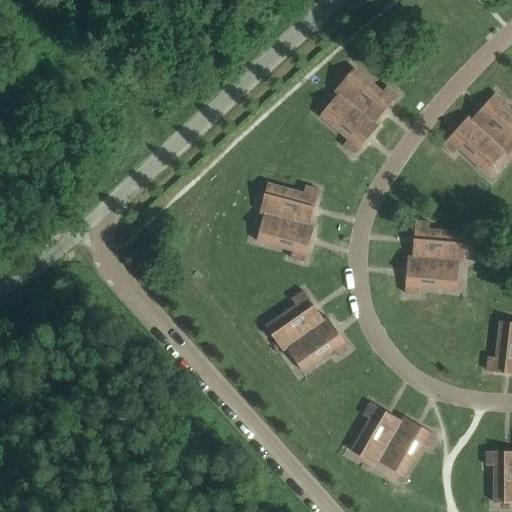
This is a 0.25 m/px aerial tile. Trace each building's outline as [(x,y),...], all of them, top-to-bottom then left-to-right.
[(378,126),(378,125),(374,122),(391,101),(392,102),(398,95),(397,95),(392,100),(383,92),(387,87),(387,86),(382,92),(354,68),(353,69),(354,70),(344,81),(346,83),(338,92),(335,90),(378,126)] [(378,126),(335,90),(335,91),(341,96),(333,105),(331,104),(321,115),(320,115),(348,139),(343,145),(344,145),(349,140),(358,148),(354,154),(360,148),(359,147),(376,126),(377,127),(378,126)] [(468,117),(467,117),(509,155),(509,154),(506,152),(511,145),(511,118),(501,108),(506,103),(505,102),(500,108),(491,99),(496,94),(495,93),(489,100),(490,100),(472,121),(468,117)] [(509,155),(467,117),(467,118),(468,119),(450,139),(449,138),(443,144),(444,145),(449,140),(458,148),(453,153),(454,154),(459,149),(486,173),(487,172),(486,172),(496,160),(494,158),(502,150),(508,155),(509,155)] [(260,211),(260,212),(314,226),(308,224),(316,198),(317,198),(319,190),(318,190),(316,197),(304,194),(306,187),(305,186),(303,193),(268,184),(267,185),(268,185),(264,200),(267,201),(264,212),(260,211)] [(314,227),(314,226),(260,212),(268,215),(265,226),(262,225),(258,240),(257,240),(257,241),(292,251),(290,258),(291,258),(293,251),(305,254),(303,261),(304,262),(306,253),(305,253),(312,227),(314,227)] [(408,257),(463,262),(463,261),(460,261),(461,249),(463,249),(465,234),(466,234),(466,233),(429,230),(430,223),(429,222),(428,230),(416,229),(416,221),(415,221),(415,230),(416,230),(414,257),(408,257)] [(463,262),(408,257),(408,258),(409,258),(407,285),(405,285),(405,293),(406,294),(406,286),(419,287),(418,295),(419,295),(420,287),(456,291),(457,289),(455,289),(457,274),(454,274),(455,262),(463,263),(463,262)] [(328,318),(327,318),(323,321),(307,299),(308,298),(304,291),(303,291),(307,297),(297,305),(292,299),(296,305),(266,326),(266,327),(267,326),(276,339),(278,337),(285,347),(282,350),(328,318)] [(328,318),(282,350),(283,351),(289,346),(296,356),(294,357),(303,370),(302,370),(303,371),(333,350),(337,356),(338,356),(334,350),(344,343),(348,349),(349,348),(344,341),(343,342),(327,319),(328,319),(328,318)] [(511,323),(501,322),(501,321),(500,321),(496,358),(488,357),(488,358),(496,359),(494,371),(487,370),(487,371),(495,372),(495,371),(511,372),(511,323)] [(376,466),(404,417),(401,422),(377,408),(378,407),(370,403),(370,404),(376,407),(370,418),(364,414),(363,415),(370,419),(351,451),(352,451),(353,450),(366,458),(367,456),(378,462),(376,465),(376,466)] [(404,417),(376,466),(377,466),(381,459),(391,465),(390,467),(403,475),(403,476),(404,476),(422,444),(429,448),(429,447),(423,443),(429,433),(435,436),(436,435),(428,431),(428,432),(404,419),(405,417),(404,417)] [(511,452),(495,453),(495,451),(486,451),(486,452),(494,452),(494,465),(486,465),(486,466),(494,466),(494,503),(495,503),(495,501),(510,501),(510,499),(511,498),(511,452)]
